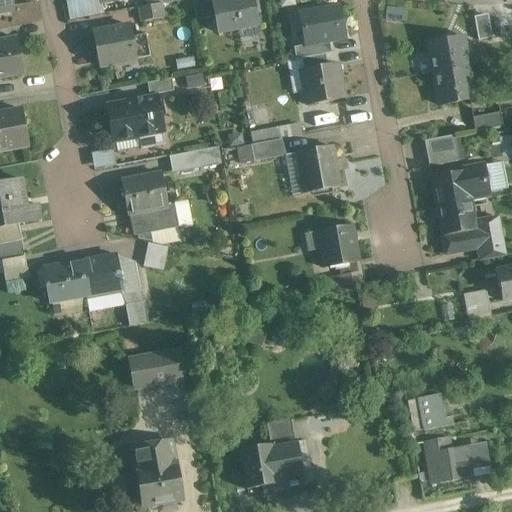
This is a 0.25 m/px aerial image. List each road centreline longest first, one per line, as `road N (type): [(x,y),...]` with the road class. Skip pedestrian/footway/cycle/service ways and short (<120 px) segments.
road 1 (residential): [(368,0),(412,235)]
road 2 (residential): [(54,0),(93,208)]
